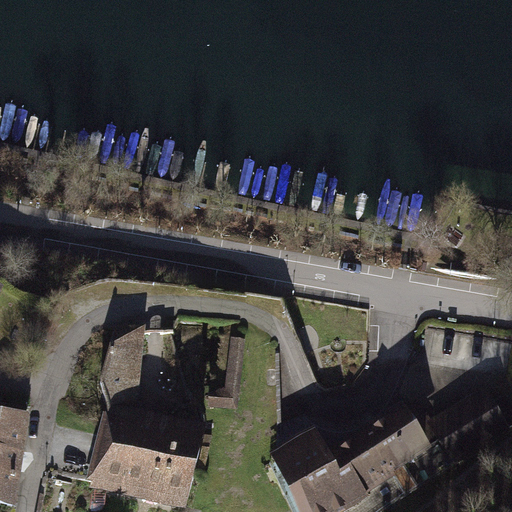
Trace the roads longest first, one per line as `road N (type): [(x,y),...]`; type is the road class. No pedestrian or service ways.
road 1 (residential): [(403,294),(382,388),(332,409),(310,402),(272,323),(240,311),(108,309),(83,321),(52,392),(26,511)]
road 2 (residential): [(0,223),(403,294)]
